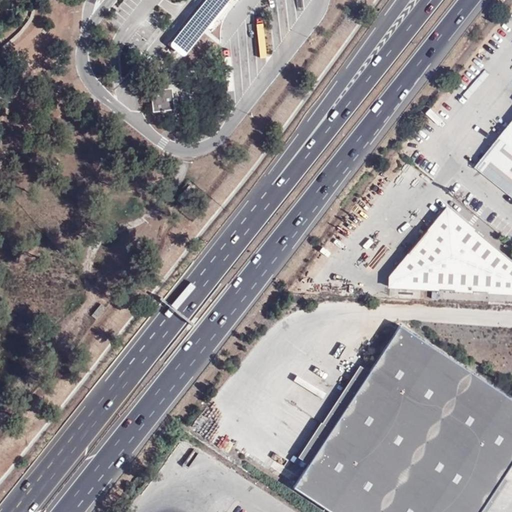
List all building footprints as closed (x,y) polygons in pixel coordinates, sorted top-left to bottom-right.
[(173,89),(151,91),(153,113),(175,110),(173,89)] [(511,122),(477,166),(511,194),(511,122)] [(177,196),(184,202),(197,187),(190,181),(177,196)] [(487,291),(511,292),(511,259),(476,229),(475,230),(447,206),(428,230),(427,230),(408,252),(409,253),(390,276),(389,285),(439,288),(439,289),(454,290),(454,289),(473,290),(473,291),(487,291)] [(101,303),(94,312),(99,316),(106,308),(101,303)] [(331,511),(480,511),(504,476),(511,463),(511,398),(400,325),(370,371),(309,463),(293,487),(331,511)] [(309,463),(370,371),(360,365),(322,422),(321,421),(298,456),(309,463)] [(504,476),(480,511),(487,511),(509,480),(504,476)]
